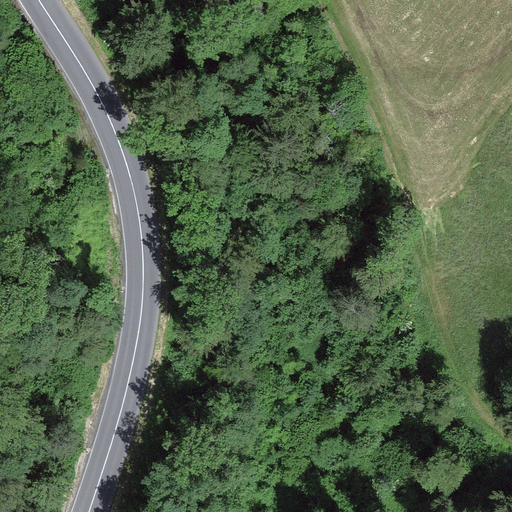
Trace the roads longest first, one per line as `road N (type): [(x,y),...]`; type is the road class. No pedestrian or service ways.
road 1 (secondary): [(39,0),(113,128),(142,238),(138,334),(89,511)]
road 2 (track): [(331,0),(420,283),(492,421),(511,438)]
